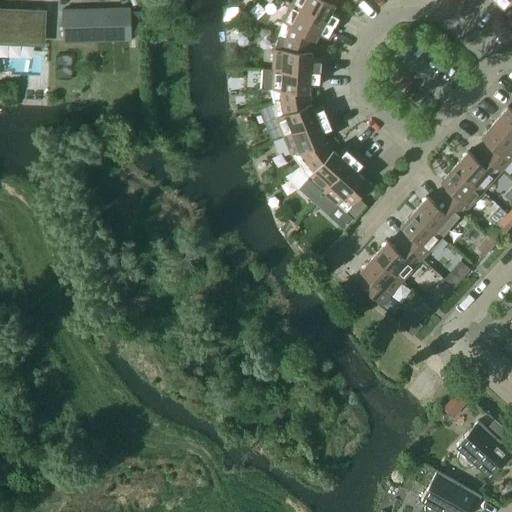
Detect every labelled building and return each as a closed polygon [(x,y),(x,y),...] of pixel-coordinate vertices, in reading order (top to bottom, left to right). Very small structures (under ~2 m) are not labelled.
[(335,4),(338,0),(293,0),(292,3),(336,27),(342,16),(332,10),(335,4)] [(511,0),(495,0),(495,1),(504,9),(511,0)] [(329,39),(336,27),(292,3),(282,21),(283,21),(279,34),(314,45),(315,39),(319,33),(329,39)] [(131,40),(131,8),(63,9),(64,42),(131,40)] [(0,35),(43,37),(44,12),(0,10),(0,35)] [(312,51),(314,45),(279,34),(275,49),(274,49),(273,69),(323,72),(324,59),(312,58),(312,51)] [(323,72),(273,69),(263,68),(262,88),(273,89),(275,103),(311,97),(310,91),(310,84),(322,85),(323,72)] [(284,136),(330,117),(325,105),(314,109),(311,103),(311,97),(275,103),(277,117),(276,117),(284,136)] [(511,136),(511,109),(508,106),(495,121),(511,136)] [(335,129),(330,117),(284,136),(292,154),(293,154),(301,166),(330,145),(327,140),(324,133),(335,129)] [(511,160),(511,136),(495,121),(482,136),(489,143),(482,150),(504,170),(511,160)] [(314,202),(357,154),(347,146),(339,154),(334,150),(330,145),(301,166),(309,177),(299,188),(314,202)] [(504,170),(482,150),(476,158),(468,151),(455,166),(484,192),(504,170)] [(372,184),(358,172),(366,163),(357,154),(314,202),(329,215),(339,204),(347,212),(372,184)] [(484,192),(455,166),(441,181),(449,188),(442,195),(463,214),(484,192)] [(463,214),(442,195),(435,203),(428,196),(414,211),(443,237),(463,214)] [(423,259),(443,237),(414,211),(401,226),(408,233),(402,240),(423,259)] [(495,243),(510,227),(502,220),(488,236),(495,243)] [(495,243),(488,236),(478,247),(486,254),(495,243)] [(403,281),(423,259),(402,240),(395,247),(388,241),(374,256),(403,281)] [(403,281),(374,256),(361,271),(368,277),(361,285),(382,304),(403,281)] [(460,283),(471,268),(463,261),(451,276),(460,283)] [(456,445),(460,449),(459,451),(458,452),(458,454),(458,456),(458,457),(458,459),(458,461),(459,462),(460,464),(461,465),(463,466),(465,467),(466,467),(468,467),(470,467),(472,467),(473,466),(475,465),(476,464),(490,476),(502,462),(507,466),(511,459),(511,450),(479,420),(456,445)] [(421,500),(426,503),(426,504),(425,506),(425,508),(425,510),(426,511),(425,511),(466,511),(470,506),(475,508),(482,495),(438,470),(421,500)]
